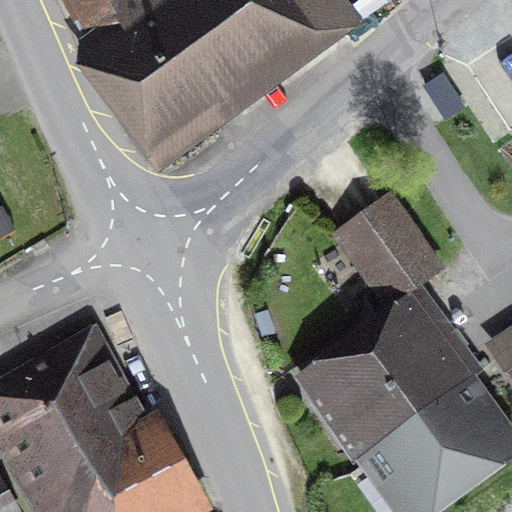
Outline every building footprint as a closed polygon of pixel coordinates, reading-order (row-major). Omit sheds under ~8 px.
[(347,35),(322,0),(58,0),(98,55),(68,76),(142,180),(347,35)] [(511,52),(474,77),(511,135),(511,52)] [(430,272),(385,212),(333,251),(377,311),(430,272)] [(363,453),(459,389),(411,319),(316,383),(363,453)] [(511,333),(497,343),(511,366),(511,333)] [(187,511),(93,338),(0,387),(0,452),(32,511),(187,511)] [(459,389),(363,453),(402,511),(411,511),(501,452),(459,389)] [(0,511),(9,511),(0,494),(0,511)]
